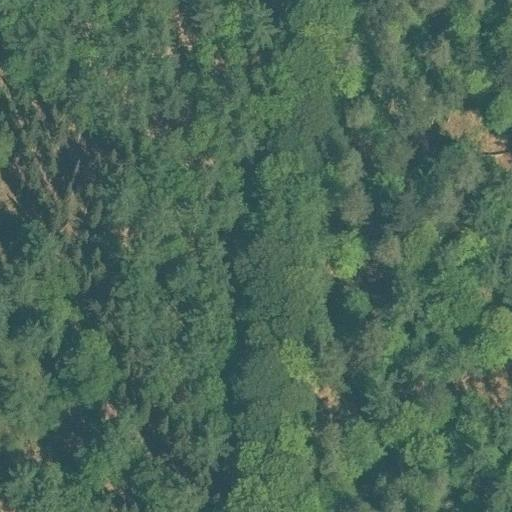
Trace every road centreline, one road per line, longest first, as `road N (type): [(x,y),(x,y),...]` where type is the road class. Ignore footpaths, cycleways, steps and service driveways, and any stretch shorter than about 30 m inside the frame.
road 1 (track): [(269,511),(273,339),(317,0)]
road 2 (track): [(511,188),(268,455)]
